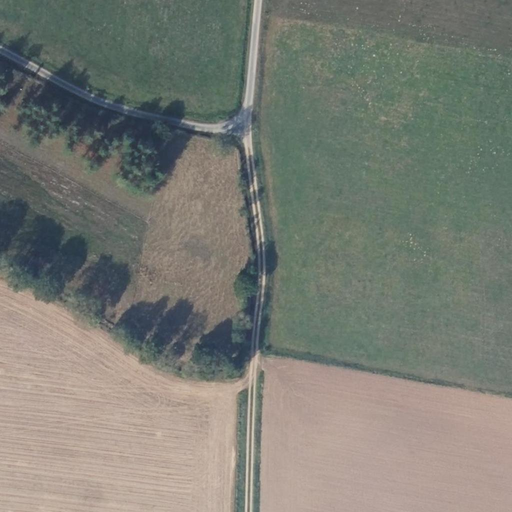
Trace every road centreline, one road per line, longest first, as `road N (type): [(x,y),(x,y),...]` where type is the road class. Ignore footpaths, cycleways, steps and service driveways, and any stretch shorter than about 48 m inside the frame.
road 1 (track): [(244,122),(263,266),(250,511)]
road 2 (unclassified): [(257,0),(244,122),(214,128),(118,109),(0,49)]
